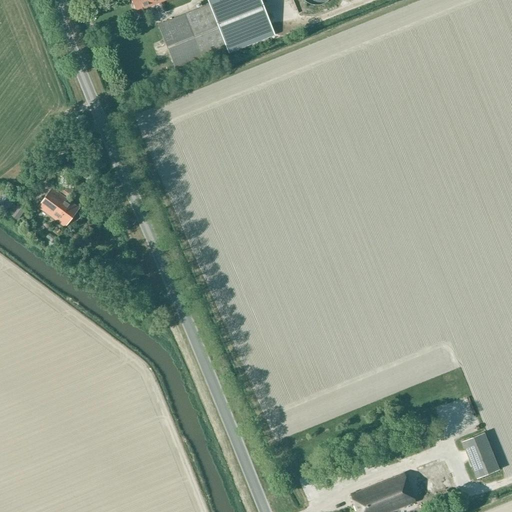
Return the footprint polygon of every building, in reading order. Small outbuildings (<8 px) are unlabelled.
[(138,9),(139,11),(167,0),(132,0),(136,10),(138,9)] [(176,71),(228,50),(229,51),(274,33),(261,0),(210,0),(212,3),(158,24),(176,71)] [(149,43),(153,54),(159,52),(155,41),(149,43)] [(66,185),(62,192),(67,196),(73,190),(66,185)] [(0,207),(17,221),(30,203),(22,198),(19,201),(16,205),(10,201),(13,197),(0,187),(0,207)] [(79,208),(52,188),(38,207),(65,227),(79,208)] [(431,448),(423,430),(393,442),(400,461),(431,448)] [(462,441),(477,478),(499,470),(485,432),(462,441)] [(387,511),(416,500),(405,473),(352,494),(359,511),(387,511)]
